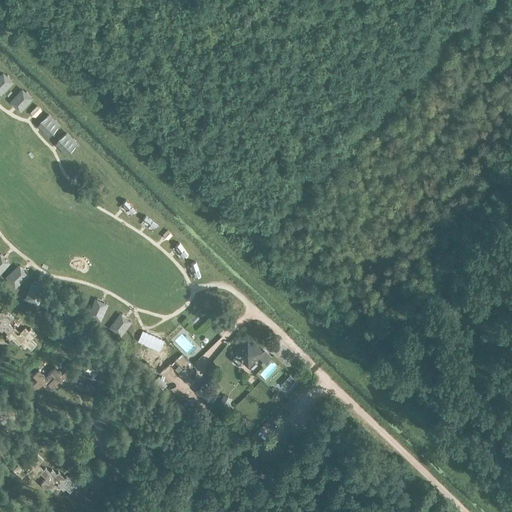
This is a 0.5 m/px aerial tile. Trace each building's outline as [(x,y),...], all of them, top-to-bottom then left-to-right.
[(7,333),(13,328),(8,323),(13,318),(7,311),(5,314),(2,310),(0,311),(0,330),(1,332),(3,330),(7,333)] [(14,327),(13,328),(7,333),(5,335),(10,341),(12,339),(18,345),(20,344),(24,348),(27,346),(31,350),(36,344),(31,339),(36,334),(30,328),(28,330),(25,327),(19,332),(14,327)] [(234,353),(235,353),(232,356),(232,359),(238,364),(240,364),(243,361),(249,366),(262,352),(248,338),(234,353)] [(161,349),(147,349),(146,360),(175,361),(175,341),(161,341),(161,349)] [(269,380),(284,367),(276,359),(262,373),(269,380)] [(176,362),(172,365),(189,383),(193,379),(176,362)] [(64,381),(70,374),(66,369),(62,373),(55,367),(49,373),(54,378),(47,384),(50,387),(51,389),(59,382),(64,387),(67,384),(64,381)] [(47,390),(50,387),(47,384),(54,378),(49,373),(45,377),(38,370),(32,376),(36,381),(30,387),(35,392),(42,385),(47,390)] [(64,381),(67,384),(69,386),(70,384),(77,391),(78,389),(83,393),(85,391),(89,395),(95,390),(90,384),(95,379),(89,373),(87,375),(83,372),(78,377),(72,372),(70,374),(64,381)] [(204,384),(196,392),(203,399),(208,404),(217,395),(204,384)] [(43,470),(38,465),(43,460),(37,454),(33,459),(31,456),(27,461),(25,459),(19,466),(17,464),(12,470),(21,478),(26,473),(32,478),(35,475),(37,477),(40,474),(43,470)] [(64,488),(65,489),(72,481),(68,478),(66,476),(65,478),(58,472),(56,474),(52,469),(49,471),(45,467),(43,470),(40,474),(45,478),(40,484),(47,490),(48,487),(52,491),(57,485),(63,490),(64,488)] [(87,471),(85,474),(84,474),(88,477),(81,484),(86,489),(90,484),(97,491),(103,485),(99,480),(105,473),(100,469),(93,476),(87,471)] [(72,481),(65,489),(69,493),(73,488),(80,495),(86,489),(81,484),(88,477),(84,474),(85,474),(83,473),(76,480),(71,475),(68,478),(72,481)]
